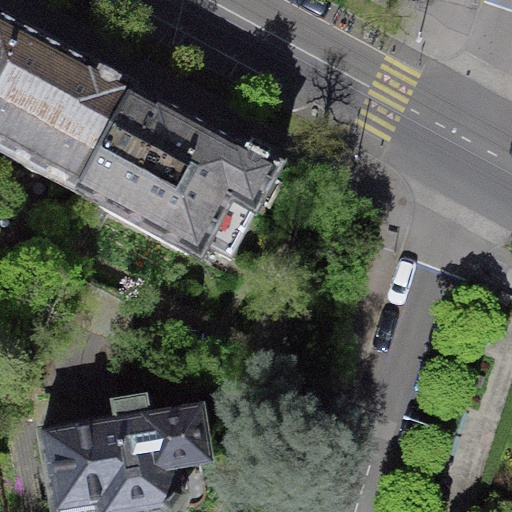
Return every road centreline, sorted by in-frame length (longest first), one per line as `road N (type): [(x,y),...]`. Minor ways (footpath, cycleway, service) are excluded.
road 1 (residential): [(352,511),(473,145)]
road 2 (tertiary): [(204,0),(473,145)]
road 3 (residential): [(473,145),(511,28)]
